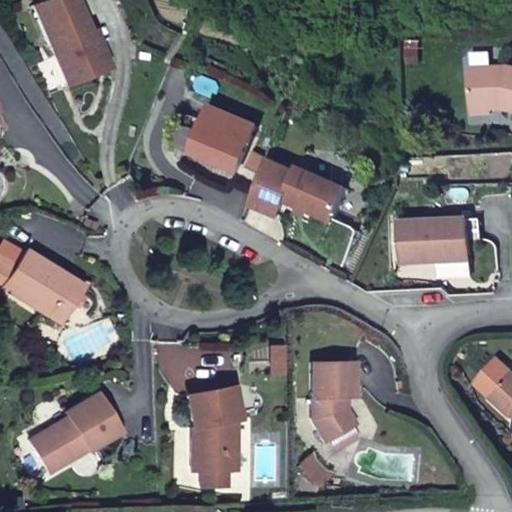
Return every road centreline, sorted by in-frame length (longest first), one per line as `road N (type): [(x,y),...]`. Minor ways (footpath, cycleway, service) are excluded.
road 1 (residential): [(312,272),(196,218),(141,221),(127,253),(153,293),(222,325)]
road 2 (residential): [(426,342),(426,388),(493,506)]
road 3 (residential): [(426,342),(312,272)]
